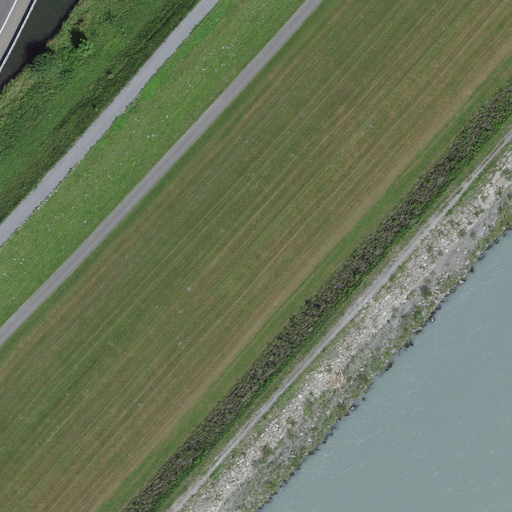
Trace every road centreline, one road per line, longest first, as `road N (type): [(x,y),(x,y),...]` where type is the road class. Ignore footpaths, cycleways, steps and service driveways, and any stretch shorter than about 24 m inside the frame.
road 1 (track): [(318,0),(0,347)]
road 2 (track): [(216,0),(0,245)]
